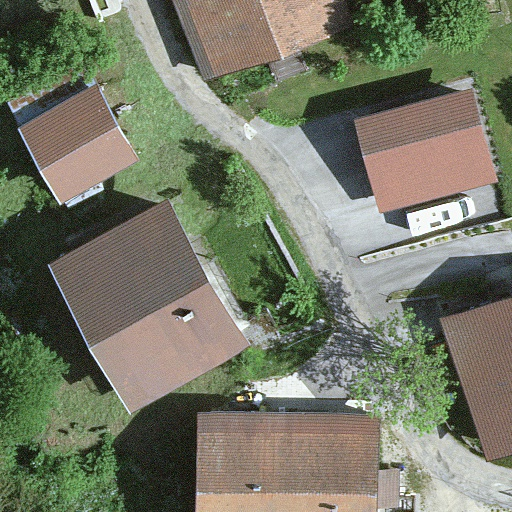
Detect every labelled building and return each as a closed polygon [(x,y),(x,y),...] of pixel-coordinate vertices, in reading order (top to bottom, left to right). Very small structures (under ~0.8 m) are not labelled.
[(346,20),(338,0),(181,0),(207,72),(265,51),(260,39),(275,34),(292,28),(296,38),(346,20)] [(265,51),(296,38),(292,28),(275,34),(260,39),(265,51)] [(27,124),(97,86),(85,60),(13,99),(27,124)] [(130,148),(97,86),(27,124),(61,186),(130,148)] [(485,171),(465,93),(367,118),(388,197),(485,171)] [(102,233),(168,191),(148,160),(82,202),(102,233)] [(196,267),(162,205),(67,257),(64,251),(60,255),(134,389),(139,386),(138,384),(232,333),(229,328),(196,267)] [(248,318),(213,258),(196,267),(229,328),(248,318)] [(511,438),(511,294),(450,315),(494,444),(511,438)] [(373,511),(374,497),(374,472),(375,414),(300,413),(212,411),(203,419),(200,511),(373,511)] [(395,498),(395,472),(374,472),(374,497),(395,498)]
